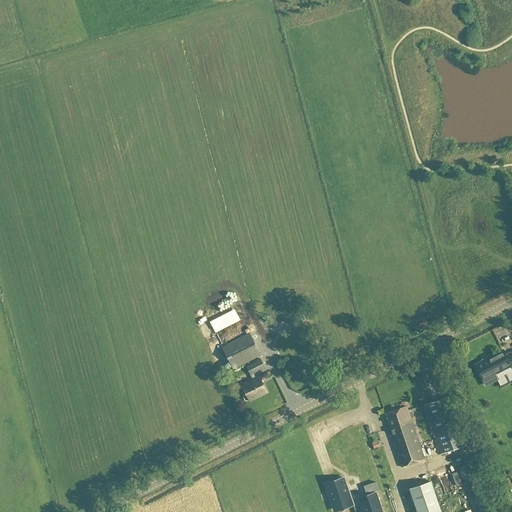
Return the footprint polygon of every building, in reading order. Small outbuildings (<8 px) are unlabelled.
[(490,334),(491,344),(501,343),(500,333),(490,334)] [(248,334),(221,348),(233,370),(260,356),(248,334)] [(299,347),(312,342),(308,334),(296,340),(299,347)] [(511,353),(506,357),(502,351),(487,358),(488,359),(474,366),(484,386),(496,380),(493,374),(509,366),(511,371),(511,353)] [(242,395),(242,397),(243,401),(246,402),(248,401),(249,402),(267,393),(258,377),(254,379),(252,374),(263,369),(260,361),(245,368),(251,380),(241,386),(244,393),(242,395)] [(491,402),(502,396),(499,390),(488,395),(491,402)] [(410,411),(426,459),(466,446),(449,398),(410,411)] [(405,408),(384,415),(389,430),(387,430),(392,445),(415,437),(405,408)] [(416,450),(414,442),(416,441),(415,437),(392,445),(400,468),(422,461),(419,449),(416,450)] [(343,479),(325,485),(332,506),(334,511),(344,508),(352,505),(343,479)] [(440,511),(437,504),(430,482),(408,489),(416,511),(440,511)] [(358,499),(362,511),(381,511),(375,493),(358,499)]
